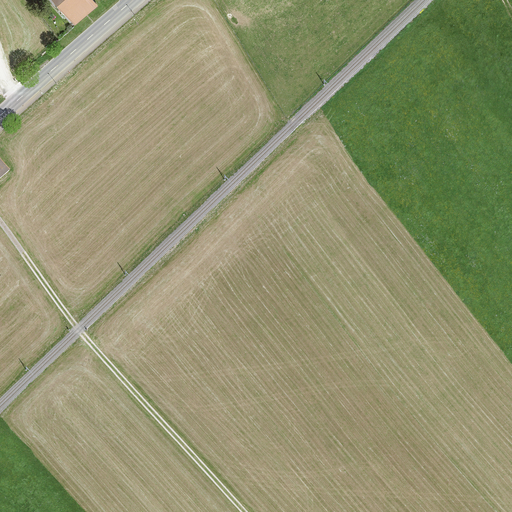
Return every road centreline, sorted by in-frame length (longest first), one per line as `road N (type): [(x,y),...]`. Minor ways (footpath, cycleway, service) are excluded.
road 1 (track): [(0,220),(78,330),(243,511)]
road 2 (tertiary): [(0,117),(133,0)]
road 3 (track): [(218,0),(284,107)]
